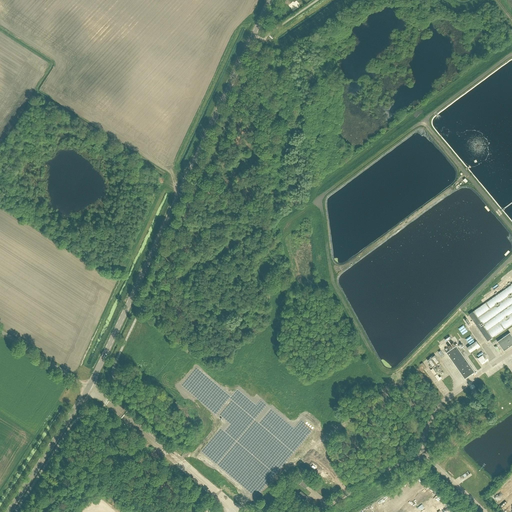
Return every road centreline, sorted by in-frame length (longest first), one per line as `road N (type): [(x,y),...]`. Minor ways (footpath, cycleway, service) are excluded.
road 1 (tertiary): [(88,388),(271,0)]
road 2 (tertiary): [(88,388),(9,511)]
